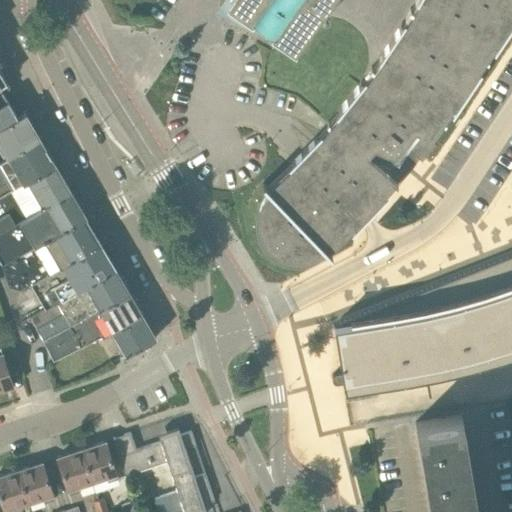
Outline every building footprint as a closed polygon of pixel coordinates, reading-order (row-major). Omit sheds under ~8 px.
[(317,12),(320,8),(325,0),(232,0),(231,2),(239,7),(240,8),(233,23),(273,42),(275,42),(287,48),(290,44),(293,46),(317,12)] [(332,128),(391,180),(395,184),(397,182),(396,181),(419,153),(420,154),(434,137),(432,136),(442,123),(444,124),(445,122),(444,121),(452,110),(453,111),(479,72),(479,71),(485,60),(486,61),(488,59),(486,58),(493,48),(495,49),(511,23),(511,0),(414,0),(410,9),(402,21),(395,32),(387,44),(380,54),(372,66),(364,77),(346,100),(326,123),(332,128)] [(0,127),(25,113),(6,82),(0,85),(0,127)] [(8,157),(39,139),(25,113),(0,127),(0,144),(7,157),(8,157)] [(391,180),(332,128),(272,191),(263,183),(262,184),(270,193),(260,208),(258,217),(259,226),(262,235),(265,242),(273,249),(279,253),(288,257),(297,258),(306,256),(322,247),(330,255),(332,254),(323,245),(391,180)] [(0,196),(55,165),(39,139),(8,157),(7,157),(0,160),(0,196)] [(0,232),(14,224),(70,191),(55,165),(0,196),(0,232)] [(45,242),(85,217),(70,191),(14,224),(0,232),(0,263),(1,265),(1,266),(13,259),(45,242)] [(59,266),(100,242),(85,217),(45,242),(13,259),(1,266),(9,290),(16,291),(30,283),(59,266)] [(46,309),(57,303),(115,269),(100,242),(59,266),(30,283),(45,308),(46,309)] [(511,255),(333,326),(341,371),(335,372),(334,373),(333,373),(332,374),(332,375),(331,376),(331,378),(332,379),(332,381),(333,381),(335,382),(336,382),(342,381),(344,394),(419,382),(433,379),(449,376),(463,372),(477,369),(491,365),(505,360),(511,358),(511,255)] [(42,340),(87,316),(128,291),(115,269),(57,303),(46,309),(45,308),(30,316),(42,340)] [(112,332),(142,315),(128,291),(87,316),(42,340),(53,361),(81,348),(112,330),(112,332)] [(142,315),(112,332),(126,355),(155,338),(142,315)] [(0,389),(12,385),(0,348),(0,347),(0,389)] [(477,511),(461,415),(415,423),(429,511),(477,511)] [(240,511),(241,511),(239,511),(206,511),(204,504),(214,501),(205,473),(194,477),(185,449),(196,445),(191,431),(136,450),(130,433),(113,439),(125,475),(167,462),(177,491),(153,498),(158,511),(240,511)] [(107,482),(118,479),(105,441),(81,449),(92,482),(106,477),(107,482)] [(78,487),(92,482),(81,449),(57,457),(69,494),(79,491),(78,487)] [(44,503),(54,499),(42,462),(18,470),(29,503),(42,498),(44,503)] [(14,507),(29,503),(18,470),(0,476),(0,497),(4,511),(15,511),(16,511),(14,507)] [(95,511),(98,511),(107,509),(103,498),(92,501),(95,511)] [(136,511),(132,500),(121,504),(124,511),(136,511)]
